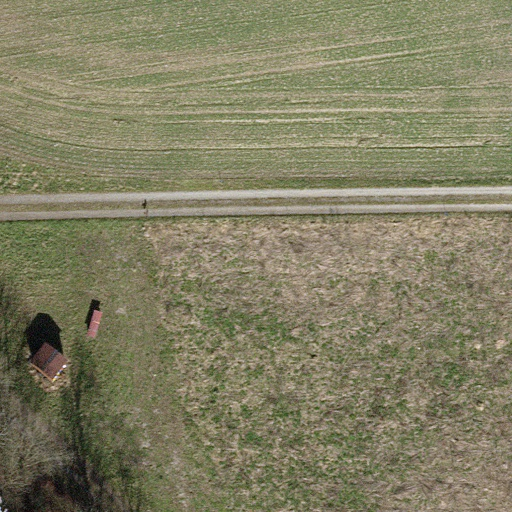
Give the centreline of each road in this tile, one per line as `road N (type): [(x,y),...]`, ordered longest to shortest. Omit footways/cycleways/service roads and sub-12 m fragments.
road 1 (track): [(511,191),(0,198)]
road 2 (track): [(117,511),(88,469),(0,396)]
